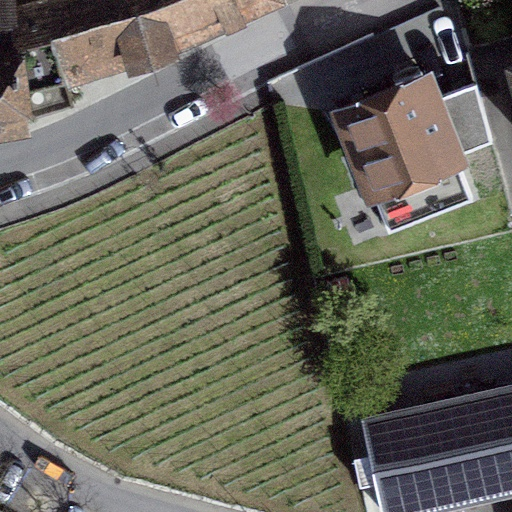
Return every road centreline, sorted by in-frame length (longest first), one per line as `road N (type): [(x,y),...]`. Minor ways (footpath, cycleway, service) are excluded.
road 1 (residential): [(0,181),(359,0)]
road 2 (residential): [(0,443),(159,511)]
